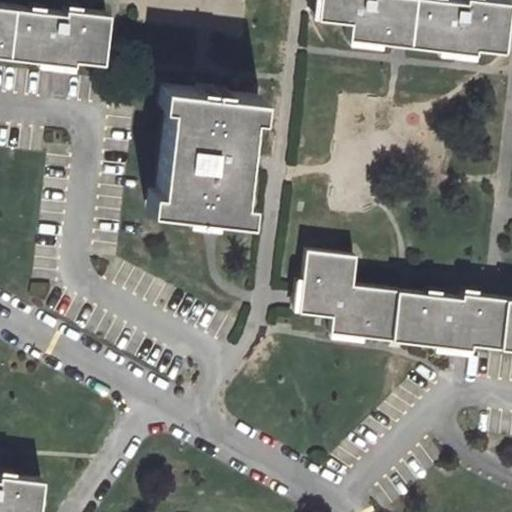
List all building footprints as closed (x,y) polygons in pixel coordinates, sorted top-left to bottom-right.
[(313,0),(312,17),(345,21),(343,38),(470,52),(471,46),(500,49),(505,0),(313,0)] [(0,50),(68,59),(69,53),(99,57),(104,8),(75,5),(74,10),(0,1),(0,50)] [(192,84),(159,80),(156,103),(164,104),(155,182),(146,181),(144,204),(177,208),(176,214),(206,218),(208,211),(241,215),(244,192),(236,192),(245,113),(253,114),(256,91),(223,87),(223,81),(193,78),(192,84)] [(511,298),(474,294),(474,299),(347,285),(350,253),(301,248),(294,312),(328,316),(326,336),(468,351),(468,345),(511,349),(511,298)] [(274,345),(266,339),(260,346),(268,353),(274,345)] [(0,511),(36,511),(41,475),(12,472),(11,478),(0,476),(0,511)]
